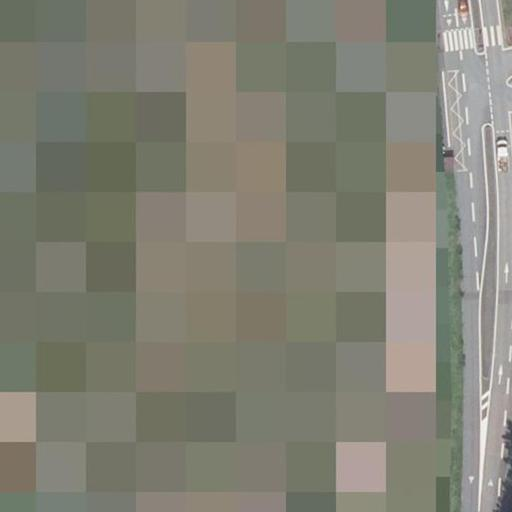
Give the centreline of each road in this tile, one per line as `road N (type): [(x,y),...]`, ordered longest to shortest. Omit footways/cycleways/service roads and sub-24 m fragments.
road 1 (tertiary): [(464,92),(471,439),(480,462)]
road 2 (tertiary): [(480,462),(494,441),(506,269)]
road 3 (tertiary): [(506,269),(498,96)]
